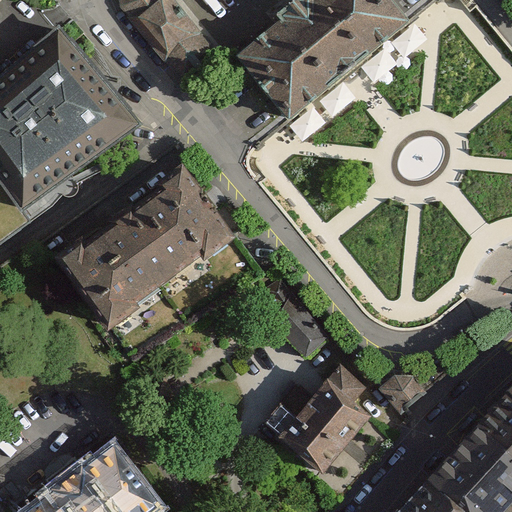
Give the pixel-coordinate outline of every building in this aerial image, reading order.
[(0,0),(0,23),(17,9),(8,0),(0,0)] [(173,0),(120,0),(120,10),(126,21),(185,89),(188,87),(206,71),(222,57),(173,0)] [(280,21),(237,56),(290,120),(349,72),(409,23),(389,0),(292,0),(275,14),(280,21)] [(73,34),(0,89),(0,181),(30,221),(32,223),(150,134),(73,34)] [(182,154),(52,243),(108,321),(140,298),(137,293),(235,228),(182,154)] [(0,242),(30,221),(0,181),(0,242)] [(290,292),(279,276),(262,288),(273,302),(264,312),(305,355),(331,334),(290,292)] [(326,369),(280,427),(323,468),(370,408),(355,394),(366,382),(340,359),(326,369)] [(388,371),(375,382),(401,412),(424,393),(412,378),(395,377),(394,378),(388,371)] [(511,393),(510,391),(398,511),(508,511),(503,508),(511,498),(511,393)] [(113,437),(21,504),(26,511),(152,511),(164,503),(113,437)]
